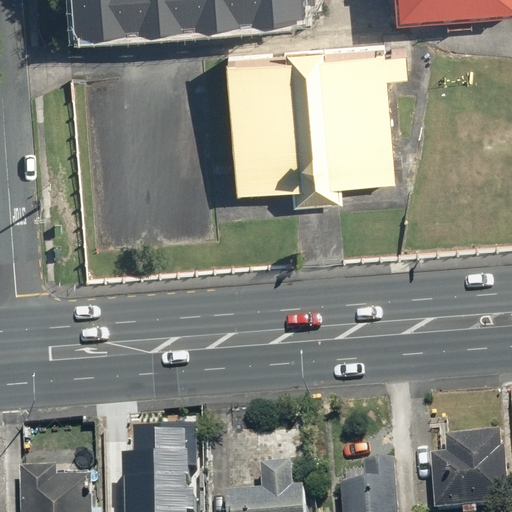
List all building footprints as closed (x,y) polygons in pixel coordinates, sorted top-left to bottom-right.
[(113,0),(115,19),(266,8),(265,0),(113,0)] [(511,0),(400,0),(402,17),(511,9),(511,0)] [(394,54),(235,64),(243,192),(403,181),(394,54)] [(134,448),(123,449),(124,475),(185,473),(187,473),(185,424),(133,425),(134,448)] [(449,455),(434,456),(439,511),(511,505),(511,477),(510,450),(506,450),(505,433),(448,437),(449,455)] [(370,484),(344,486),(346,511),(401,511),(397,461),(368,463),(370,484)] [(266,491),(229,493),(230,511),(309,511),(308,488),(296,489),(295,463),(264,465),(266,491)] [(59,468),(22,469),(23,511),(97,511),(96,475),(59,476),(59,468)] [(186,511),(185,473),(124,475),(124,511),(186,511)]
